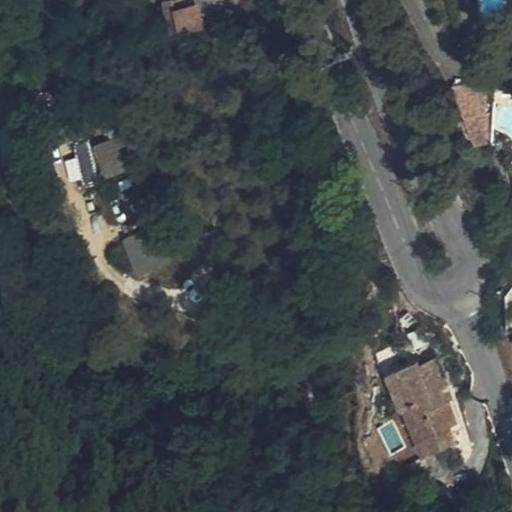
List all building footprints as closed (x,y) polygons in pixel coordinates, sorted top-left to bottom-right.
[(183,25),(207,21),(203,0),(184,0),(179,1),(183,25)] [(492,106),(489,76),(459,78),(470,106),(492,106)] [(496,135),(492,106),(470,106),(480,137),(496,135)] [(108,172),(143,160),(132,127),(97,139),(108,172)] [(78,174),(101,172),(97,136),(75,138),(78,174)] [(165,219),(128,231),(140,268),(177,256),(165,219)] [(424,352),(402,361),(417,398),(411,401),(429,446),(460,434),(455,423),(462,420),(448,386),(455,383),(442,350),(426,357),(424,352)] [(417,398),(402,361),(393,365),(408,402),(411,401),(417,398)]
